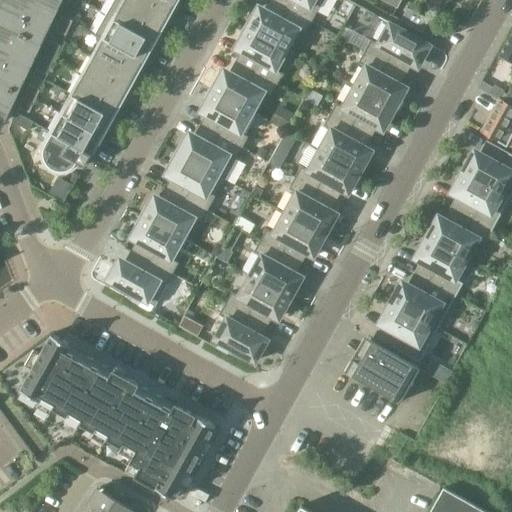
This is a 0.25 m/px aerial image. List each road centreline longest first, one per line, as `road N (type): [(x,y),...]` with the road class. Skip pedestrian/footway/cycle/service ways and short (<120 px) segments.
road 1 (tertiary): [(276,411),(503,0)]
road 2 (residential): [(50,284),(83,248),(217,0)]
road 3 (residential): [(276,411),(50,284)]
road 4 (residential): [(187,511),(69,448)]
road 5 (residential): [(50,284),(0,171)]
